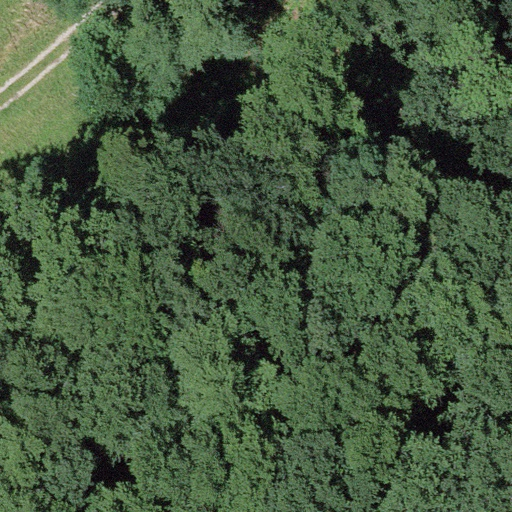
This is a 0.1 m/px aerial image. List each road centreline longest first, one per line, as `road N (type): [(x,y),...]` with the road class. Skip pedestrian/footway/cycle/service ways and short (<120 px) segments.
road 1 (motorway): [(123,511),(0,297)]
road 2 (track): [(94,0),(0,82)]
